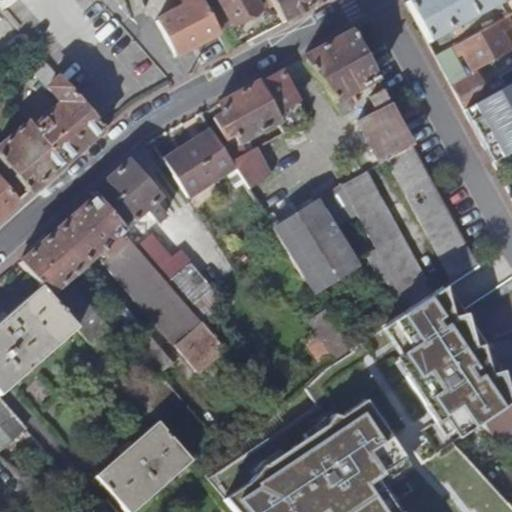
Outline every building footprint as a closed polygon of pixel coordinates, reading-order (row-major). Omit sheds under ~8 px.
[(177,58),(220,37),(219,34),(201,0),(170,0),(177,12),(159,23),(177,58)] [(201,0),(219,34),(261,12),(253,0),(201,0)] [(270,0),(283,25),(309,11),(329,0),(270,0)] [(511,0),(416,0),(407,5),(429,45),(454,31),(457,36),(463,33),(461,28),(511,0)] [(511,30),(511,27),(507,19),(450,51),(455,60),(465,56),(473,71),(511,50),(511,48),(504,35),(511,30)] [(370,100),(377,113),(391,105),(390,104),(362,52),(353,35),(305,61),(305,66),(345,117),(353,113),(353,106),(350,98),(371,87),(375,97),(370,100)] [(29,124),(0,148),(0,159),(31,195),(109,127),(103,122),(97,115),(89,107),(82,100),(75,92),(68,85),(60,77),(53,69),(47,64),(40,70),(53,85),(48,89),(57,100),(62,101),(63,103),(34,128),(29,124)] [(284,77),(279,75),(258,86),(277,118),(300,105),(284,77)] [(477,75),(453,89),(465,112),(474,107),(490,98),(477,75)] [(240,147),(280,125),(277,118),(258,86),(218,108),(224,117),(214,122),(226,143),(235,139),(240,147)] [(511,156),(511,86),(490,98),(474,107),(480,119),(472,124),(487,152),(498,156),(502,163),(511,156)] [(307,120),(300,105),(277,118),(280,125),(283,129),(287,136),(306,125),(307,120)] [(390,162),(414,148),(396,115),(391,105),(377,113),(359,124),(382,166),(390,162)] [(465,112),(472,124),(480,119),(474,107),(465,112)] [(249,149),(253,155),(287,136),(283,129),(249,149)] [(188,200),(235,171),(232,167),(212,135),(166,164),(188,200)] [(390,162),(454,283),(475,269),(478,267),(473,258),(467,245),(430,178),(414,148),(390,162)] [(495,166),(502,163),(498,156),(487,152),(495,166)] [(269,180),(253,155),(232,167),(235,171),(249,193),(269,180)] [(164,215),(171,210),(131,163),(92,197),(95,200),(125,233),(146,214),(154,222),(159,218),(163,222),(167,218),(164,215)] [(342,189),(410,312),(433,297),(367,176),(342,189)] [(0,222),(20,205),(0,182),(0,222)] [(199,375),(225,352),(202,326),(189,310),(137,250),(124,236),(125,233),(95,200),(73,219),(19,266),(41,290),(76,331),(90,347),(107,332),(101,324),(66,284),(97,257),(199,375)] [(316,205),(275,233),(281,243),(314,295),(356,268),(316,205)] [(153,237),(137,250),(189,310),(211,292),(211,291),(180,254),(172,261),(153,237)] [(456,322),(445,289),(433,297),(410,312),(394,323),(414,351),(403,358),(404,360),(414,375),(408,379),(435,418),(441,414),(452,430),(458,426),(461,431),(465,438),(482,427),(511,406),(511,405),(491,344),(476,349),(466,319),(456,322)] [(0,326),(0,398),(76,331),(41,290),(0,326)] [(100,300),(112,315),(117,322),(107,332),(90,347),(108,368),(132,347),(159,379),(174,366),(110,292),(100,300)] [(223,307),(211,292),(189,310),(202,326),(223,307)] [(312,323),(320,337),(334,327),(326,314),(312,323)] [(112,315),(101,324),(107,332),(117,322),(112,315)] [(414,351),(394,323),(384,329),(403,358),(414,351)] [(334,327),(320,337),(307,345),(322,370),(350,352),(334,327)] [(414,375),(404,360),(398,364),(408,379),(414,375)] [(0,451),(25,430),(0,400),(0,451)] [(224,502),(233,511),(324,511),(325,511),(382,511),(366,487),(399,466),(397,461),(403,457),(404,457),(368,403),(350,415),(336,418),(324,433),(272,469),(266,470),(248,486),(224,502)] [(511,406),(482,427),(494,444),(511,431),(511,406)] [(174,410),(157,424),(176,447),(194,431),(174,410)] [(441,414),(435,418),(449,439),(461,431),(458,426),(452,430),(441,414)] [(123,511),(135,511),(191,463),(176,447),(157,424),(94,480),(123,511)] [(406,461),(403,457),(397,461),(399,466),(406,461)]
